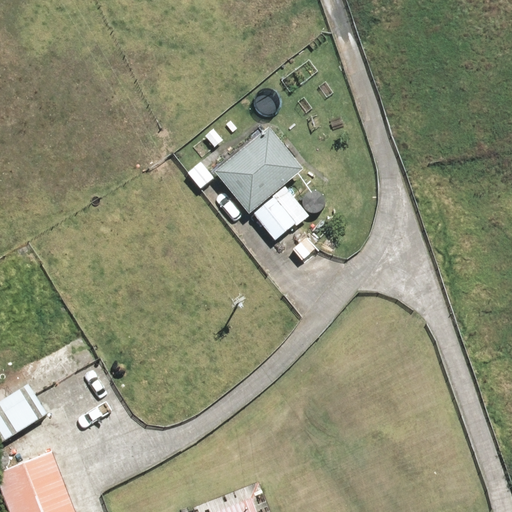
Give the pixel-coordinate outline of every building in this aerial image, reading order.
[(223,175),(220,177),(254,218),(256,216),(280,244),(300,228),(278,200),(309,175),(275,133),(244,158),(240,153),(219,170),(223,175)] [(312,230),(291,250),(304,265),(326,245),(312,230)] [(33,389),(0,409),(0,450),(52,419),(33,389)] [(21,471),(0,479),(0,486),(10,511),(77,511),(55,457),(36,464),(30,449),(15,455),(21,471)] [(272,511),(263,488),(201,511),(272,511)]
